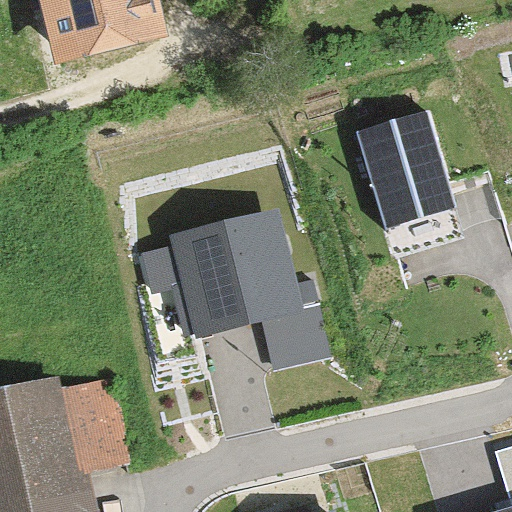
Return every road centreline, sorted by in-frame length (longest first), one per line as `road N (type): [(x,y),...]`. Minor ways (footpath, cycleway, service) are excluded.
road 1 (residential): [(145,511),(511,402)]
road 2 (track): [(149,71),(0,118)]
